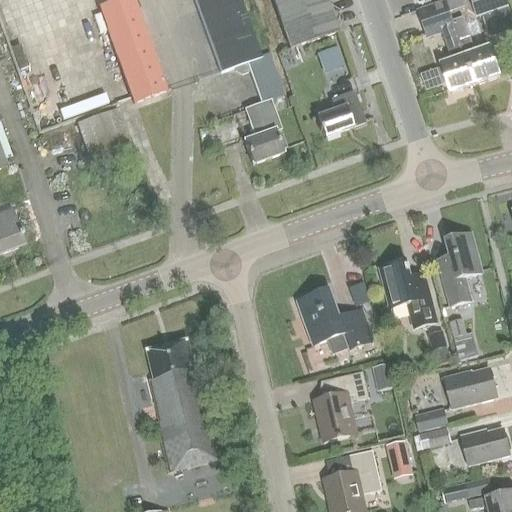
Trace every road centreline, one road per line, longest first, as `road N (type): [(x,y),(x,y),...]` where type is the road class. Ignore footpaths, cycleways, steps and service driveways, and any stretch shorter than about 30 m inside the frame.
road 1 (residential): [(286,511),(230,256)]
road 2 (tertiary): [(0,341),(230,256)]
road 3 (tertiary): [(230,256),(433,183)]
road 4 (unclassified): [(433,183),(369,0)]
